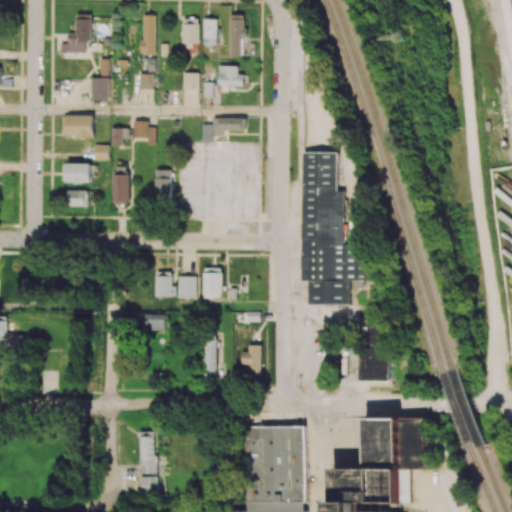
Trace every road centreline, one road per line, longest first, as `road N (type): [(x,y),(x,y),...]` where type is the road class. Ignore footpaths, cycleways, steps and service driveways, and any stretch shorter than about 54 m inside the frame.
road 1 (residential): [(511,404),(0,407)]
road 2 (residential): [(279,0),(283,404)]
road 3 (residential): [(282,243),(0,239)]
road 4 (residential): [(109,241),(106,502)]
road 5 (residential): [(511,153),(497,405)]
road 6 (residential): [(36,0),(35,240)]
road 7 (residential): [(491,0),(506,39),(511,130)]
